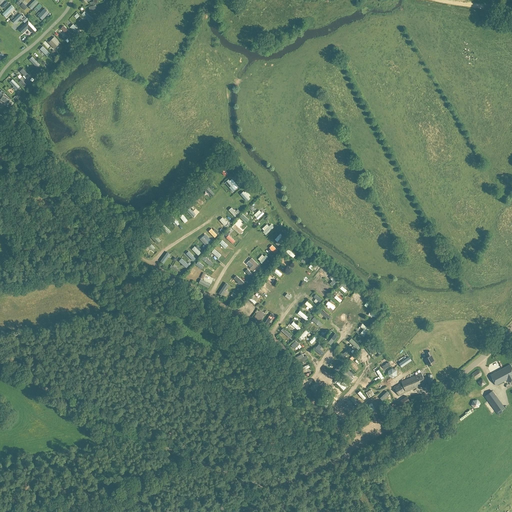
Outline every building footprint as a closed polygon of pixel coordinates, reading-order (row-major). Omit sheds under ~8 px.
[(11,5),(2,14),(7,18),(11,13),(14,16),(18,12),(11,5)] [(44,8),(37,16),(42,20),(49,13),(44,8)] [(85,10),(82,14),(90,22),(94,18),(85,10)] [(19,29),(22,33),(31,24),(28,21),(19,29)] [(74,23),(70,27),(77,33),(80,30),(74,23)] [(64,26),(62,28),(69,35),(71,33),(64,26)] [(50,44),(54,49),(61,43),(54,36),(50,41),(52,42),(50,44)] [(43,46),(40,49),(48,56),(50,53),(43,46)] [(33,57),(30,60),(37,68),(40,65),(33,57)] [(25,69),(22,72),(29,79),(32,76),(25,69)] [(13,80),(10,83),(17,89),(20,86),(13,80)] [(0,99),(0,100),(6,104),(8,105),(12,99),(3,94),(0,99)] [(226,175),(229,172),(221,163),(218,166),(226,175)] [(197,188),(195,189),(208,201),(218,189),(206,176),(197,188)] [(237,177),(235,179),(233,177),(229,179),(237,188),(242,184),(237,177)] [(247,201),(251,199),(250,196),(251,195),(248,189),(242,192),(247,201)] [(186,198),(179,204),(193,221),(201,213),(186,198)] [(179,204),(171,211),(185,227),(193,221),(179,204)] [(227,209),(217,218),(225,227),(235,218),(227,209)] [(254,214),(259,219),(265,214),(261,209),(254,214)] [(178,228),(181,225),(175,217),(171,220),(178,228)] [(238,219),(229,229),(242,241),(249,232),(238,219)] [(210,222),(201,228),(214,239),(219,233),(210,222)] [(264,231),(268,235),(275,227),(272,223),(264,231)] [(201,228),(194,233),(207,246),(214,239),(201,228)] [(194,233),(181,242),(197,257),(207,246),(194,233)] [(160,246),(163,243),(157,236),(154,239),(160,246)] [(222,240),(220,243),(225,249),(228,246),(222,240)] [(181,242),(172,249),(191,264),(197,258),(181,242)] [(289,248),(287,251),(295,258),(297,255),(289,248)] [(205,251),(199,259),(219,274),(224,267),(205,251)] [(249,255),(242,263),(244,265),(255,275),(263,267),(249,255)] [(314,258),(306,268),(316,275),(324,265),(314,258)] [(244,265),(238,273),(248,280),(250,281),(255,275),(244,265)] [(324,265),(316,275),(326,281),(335,271),(324,265)] [(282,277),(284,274),(276,268),(274,270),(282,277)] [(203,273),(198,284),(209,289),(214,278),(203,273)] [(333,280),(331,283),(334,286),(340,279),(334,274),(331,278),(333,280)] [(266,281),(273,287),(275,284),(268,278),(266,281)] [(270,294),(256,284),(250,292),(263,302),(270,294)] [(323,285),(321,288),(330,293),(332,291),(323,285)] [(312,296),(314,298),(316,296),(322,302),(324,299),(316,292),(312,296)] [(254,296),(251,300),(257,305),(260,300),(254,296)] [(328,297),(320,305),(331,315),(339,305),(328,297)] [(371,298),(365,305),(369,308),(374,301),(371,298)] [(246,299),(238,308),(249,315),(256,307),(246,299)] [(320,305),(312,314),(323,324),(331,315),(320,305)] [(299,313),(308,321),(311,318),(302,310),(299,313)] [(369,313),(365,319),(372,323),(379,315),(369,313)] [(301,332),(303,329),(295,321),(292,324),(301,332)] [(363,321),(357,330),(365,337),(372,327),(363,321)] [(316,332),(318,329),(311,323),(308,326),(316,332)] [(284,327),(277,335),(286,345),(295,337),(284,327)] [(305,329),(297,338),(304,344),(312,335),(305,329)] [(332,332),(324,341),(332,346),(340,338),(332,332)] [(356,335),(363,342),(365,339),(358,332),(356,335)] [(317,335),(311,342),(315,345),(320,338),(317,335)] [(351,335),(344,342),(357,353),(364,346),(351,335)] [(296,338),(288,346),(293,353),(303,346),(296,338)] [(344,342),(334,352),(347,366),(357,353),(344,342)] [(320,343),(314,350),(322,356),(325,353),(320,349),(323,346),(320,343)] [(305,347),(294,354),(300,367),(310,363),(305,347)] [(383,354),(378,348),(369,356),(374,362),(383,354)] [(428,357),(425,358),(428,366),(435,362),(431,355),(432,355),(430,351),(426,353),(428,357)] [(334,352),(323,364),(337,377),(347,366),(334,352)] [(402,363),(404,366),(412,360),(410,357),(402,363)] [(355,358),(348,367),(357,377),(364,370),(355,358)] [(500,362),(490,366),(494,374),(491,375),(496,385),(507,379),(509,382),(511,380),(511,367),(511,364),(503,368),(500,362)] [(310,363),(300,367),(306,380),(311,377),(314,373),(310,363)] [(391,378),(398,376),(397,370),(390,371),(391,378)] [(480,371),(477,370),(472,374),(472,376),(473,379),(476,379),(481,375),(481,373),(480,371)] [(427,383),(422,373),(416,376),(401,382),(406,392),(419,386),(420,387),(427,383)] [(340,375),(333,383),(344,392),(352,385),(340,375)] [(372,380),(366,387),(369,389),(375,383),(372,380)] [(387,382),(380,386),(382,390),(389,386),(387,382)] [(394,387),(399,396),(405,393),(400,384),(394,387)] [(371,389),(366,393),(369,398),(374,395),(371,389)] [(388,390),(379,398),(387,406),(395,402),(388,390)] [(485,396),(497,412),(499,415),(503,412),(502,411),(505,409),(504,407),(492,391),(485,396)] [(347,403),(344,406),(351,414),(354,411),(347,403)] [(387,410),(377,410),(377,421),(387,421),(387,410)]
